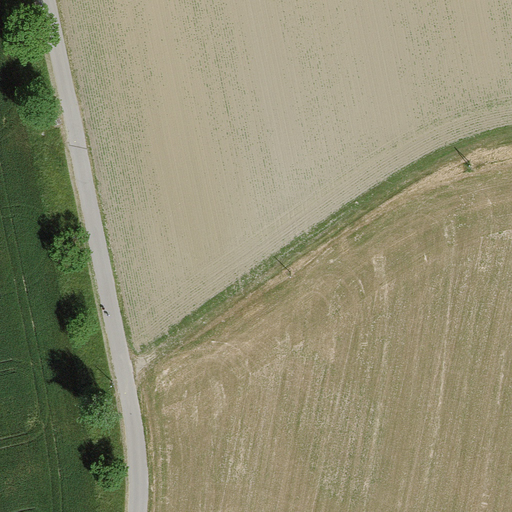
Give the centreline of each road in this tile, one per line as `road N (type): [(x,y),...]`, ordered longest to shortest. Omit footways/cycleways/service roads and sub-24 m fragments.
road 1 (unclassified): [(136,511),(132,411),(45,0)]
road 2 (track): [(122,368),(370,201),(452,154),(511,134)]
